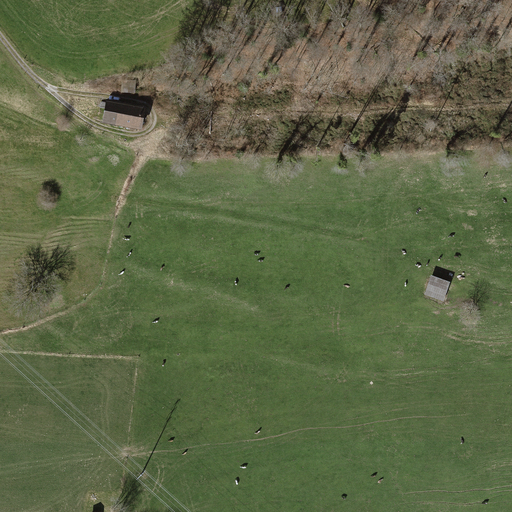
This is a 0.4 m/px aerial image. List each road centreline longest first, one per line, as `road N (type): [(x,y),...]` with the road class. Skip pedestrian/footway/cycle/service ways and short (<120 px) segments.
road 1 (track): [(45,87),(141,101),(151,110),(144,130),(97,125)]
road 2 (track): [(97,125),(45,87),(0,34)]
